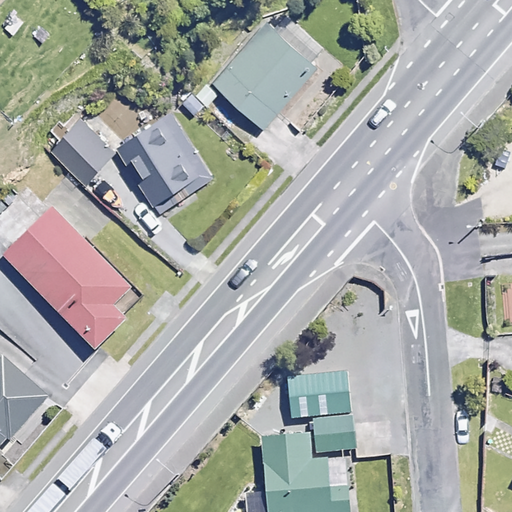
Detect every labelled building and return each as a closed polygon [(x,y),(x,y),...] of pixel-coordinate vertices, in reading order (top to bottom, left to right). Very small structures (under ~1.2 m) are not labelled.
[(316,70),(265,24),(212,84),(264,129),(316,70)] [(171,118),(121,148),(159,212),(209,182),(171,118)] [(117,157),(75,119),(48,148),(90,186),(117,157)] [(116,292),(27,213),(0,243),(0,269),(77,336),(116,292)] [(0,427),(34,394),(2,363),(0,364),(0,427)] [(353,417),(314,420),(316,450),(355,448),(353,417)] [(315,511),(303,431),(251,438),(261,511),(315,511)]
